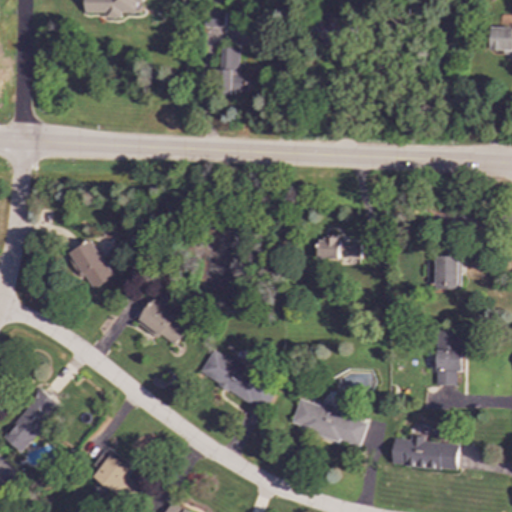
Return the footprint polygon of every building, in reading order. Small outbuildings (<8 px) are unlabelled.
[(141,0),(84,0),(84,13),(104,13),(104,18),(121,18),(120,12),(135,12),(135,3),(141,3),(141,0)] [(224,28),(224,12),(203,12),(203,27),(224,28)] [(311,44),(340,45),(342,15),(312,14),(311,44)] [(511,27),(490,27),(490,52),(511,52),(511,27)] [(239,48),(219,48),(217,93),(247,94),(248,74),(238,74),(239,48)] [(371,245),(338,244),(338,238),(318,237),(317,260),(370,261),(371,245)] [(113,277),(91,239),(67,253),(88,291),(113,277)] [(459,289),(458,256),(436,257),(437,290),(459,289)] [(177,306),(159,292),(136,322),(157,339),(160,334),(174,345),(189,326),(172,312),(177,306)] [(461,371),(461,331),(437,331),(436,385),(455,386),(456,371),(461,371)] [(199,373),(264,411),(276,390),(243,371),(246,365),(233,358),(232,361),(213,350),(199,373)] [(58,404),(40,390),(3,438),(23,453),(45,425),(43,423),(58,404)] [(359,447),(367,422),(335,412),(337,407),(323,402),(322,406),(299,399),(290,426),(359,447)] [(458,445),(424,442),(425,437),(410,436),(409,440),(393,438),(392,465),(457,470),(458,445)] [(129,469),(103,450),(94,463),(101,468),(89,485),(106,498),(111,490),(127,502),(139,486),(125,476),(129,469)]
